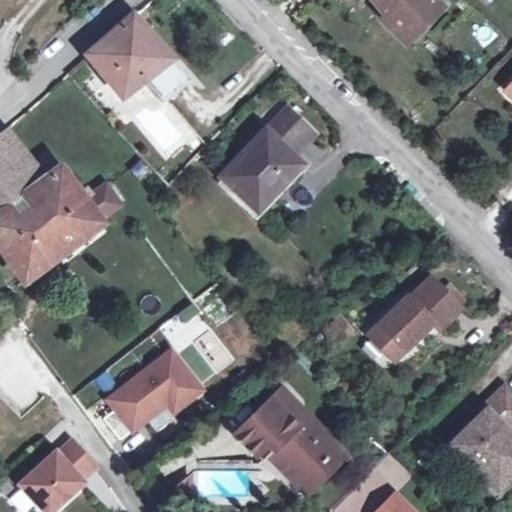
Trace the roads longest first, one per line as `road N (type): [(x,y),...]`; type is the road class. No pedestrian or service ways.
road 1 (residential): [(232,0),(511,275)]
road 2 (residential): [(0,108),(116,0)]
